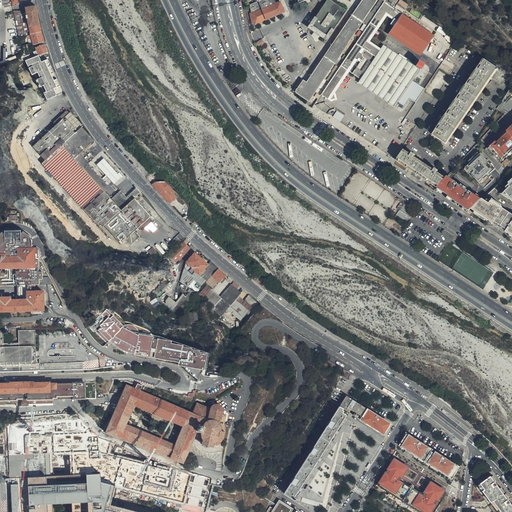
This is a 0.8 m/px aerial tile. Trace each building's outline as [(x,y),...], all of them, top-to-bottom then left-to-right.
[(284,11),(280,2),(276,3),(274,0),(257,0),(258,1),(250,5),(251,10),(250,11),(252,24),(255,25),(284,11)] [(309,101),(377,0),(362,0),(306,82),(303,80),(295,91),(301,96),(309,101)] [(313,31),(315,29),(322,34),(321,36),(326,40),(346,11),(329,0),(327,0),(308,28),(313,31)] [(398,20),(402,14),(384,2),(321,94),(327,98),(346,69),(349,71),(361,79),(380,51),(366,41),(385,12),(398,20)] [(38,24),(35,6),(25,8),(29,26),(38,24)] [(14,19),(18,37),(28,35),(26,27),(23,10),(12,10),(14,19)] [(396,22),(398,20),(385,12),(366,41),(380,51),(381,48),(369,41),(386,16),(396,22)] [(433,35),(402,14),(398,20),(396,22),(391,31),(422,52),(433,35)] [(40,33),(38,24),(29,26),(30,35),(40,33)] [(30,35),(33,45),(43,42),(40,33),(30,35)] [(35,47),(38,55),(46,53),(46,52),(44,44),(35,47)] [(419,71),(383,46),(381,48),(380,51),(361,79),(359,82),(396,107),(419,71)] [(25,60),(25,61),(28,68),(29,67),(32,75),(33,74),(35,78),(36,78),(37,79),(36,80),(35,81),(36,83),(41,80),(45,78),(53,74),(47,59),(40,62),(38,55),(37,56),(25,60)] [(424,66),(419,62),(415,67),(421,71),(424,66)] [(446,144),(496,72),(483,63),(480,67),(479,66),(435,131),(436,132),(433,136),(446,144)] [(346,69),(327,98),(329,100),(349,71),(346,69)] [(59,86),(53,74),(45,78),(41,80),(36,83),(38,88),(40,87),(46,100),(47,100),(60,93),(57,87),(59,86)] [(56,126),(69,114),(66,111),(53,123),(56,126)] [(140,193),(139,192),(121,209),(111,199),(111,200),(74,159),(79,155),(94,142),(81,128),(83,126),(71,112),(69,114),(56,126),(33,147),(45,161),(42,164),(83,209),(100,228),(104,225),(120,244),(139,228),(149,218),(150,217),(134,199),(140,193)] [(511,146),(511,121),(507,126),(509,127),(498,137),(497,136),(482,150),(484,153),(486,151),(493,157),(495,155),(497,157),(498,159),(502,156),(511,146)] [(511,146),(502,156),(503,157),(508,153),(509,154),(511,151),(511,150),(511,149),(511,146)] [(419,176),(437,188),(445,179),(437,173),(438,171),(435,169),(434,171),(425,165),(414,157),(415,156),(412,154),(411,155),(404,150),(397,161),(419,176)] [(477,173),(468,181),(471,183),(472,182),(479,175),(481,177),(483,175),(481,173),(488,166),(478,155),(476,157),(470,163),(468,161),(467,162),(477,173)] [(97,165),(114,185),(117,181),(121,178),(104,159),(100,162),(97,165)] [(460,172),(468,181),(477,173),(467,162),(466,163),(467,164),(460,172)] [(479,175),(472,182),(474,184),(481,177),(479,175)] [(445,179),(437,188),(438,189),(443,192),(449,196),(447,198),(449,199),(460,185),(447,177),(445,179)] [(169,203),(177,195),(163,181),(155,183),(150,184),(169,203)] [(449,199),(469,212),(470,211),(472,209),(482,200),(460,185),(449,199)] [(510,187),(509,185),(499,194),(509,200),(511,197),(505,192),(510,187)] [(121,209),(139,192),(136,188),(125,198),(120,191),(111,199),(121,209)] [(511,214),(510,213),(485,197),(482,200),(472,209),(495,225),(500,228),(504,231),(511,236),(511,214)] [(405,220),(413,209),(404,203),(396,214),(405,220)] [(495,225),(472,209),(470,211),(488,223),(490,223),(492,224),(495,225)] [(7,212),(8,221),(20,220),(19,212),(7,212)] [(153,221),(149,218),(139,228),(142,231),(153,221)] [(173,239),(179,245),(185,239),(180,233),(173,239)] [(179,245),(167,255),(175,262),(189,248),(186,245),(189,242),(186,239),(179,245)] [(173,250),(178,246),(173,241),(168,245),(173,250)] [(37,261),(37,255),(33,255),(33,250),(31,250),(18,250),(19,259),(4,259),(4,257),(0,256),(0,269),(7,270),(7,272),(0,271),(0,287),(52,286),(49,279),(41,279),(41,273),(38,273),(38,261),(37,261)] [(191,268),(195,272),(199,275),(208,265),(207,265),(201,259),(194,253),(186,262),(192,267),(191,268)] [(185,286),(187,288),(194,281),(190,278),(195,272),(191,268),(192,267),(186,262),(180,282),(185,286)] [(210,275),(217,267),(216,267),(210,262),(208,265),(199,275),(194,281),(200,287),(205,281),(210,275)] [(211,275),(219,281),(219,282),(225,276),(217,269),(211,275)] [(199,275),(195,272),(190,278),(194,281),(199,275)] [(213,288),(219,281),(211,275),(210,275),(205,281),(213,288)] [(143,298),(170,322),(188,301),(191,297),(186,293),(173,307),(156,292),(164,282),(161,278),(143,298)] [(238,285),(234,281),(220,297),(214,305),(212,307),(222,316),(238,297),(240,294),(236,289),(238,287),(238,285)] [(206,286),(200,293),(205,298),(212,290),(206,286)] [(212,290),(205,298),(214,305),(220,297),(212,290)] [(0,312),(44,312),(43,293),(28,293),(28,302),(10,302),(10,299),(0,299),(0,302),(0,312)] [(254,311),(259,305),(248,296),(243,301),(254,311)] [(243,301),(238,297),(222,316),(239,330),(242,325),(254,311),(243,301)] [(150,347),(152,339),(152,338),(147,337),(148,333),(142,332),(141,336),(136,334),(136,333),(136,331),(136,329),(135,328),(134,326),(133,325),(131,324),(129,324),(127,325),(126,325),(124,327),(116,320),(107,312),(97,323),(102,327),(98,331),(109,340),(110,339),(122,345),(134,352),(134,354),(148,357),(150,347)] [(36,364),(35,330),(18,330),(18,343),(3,343),(3,331),(0,330),(0,365),(5,365),(36,364)] [(157,340),(152,339),(150,347),(148,357),(153,358),(155,350),(157,340)] [(170,343),(157,340),(155,350),(153,358),(177,364),(177,367),(184,369),(201,372),(205,357),(197,355),(198,354),(189,352),(190,351),(181,349),(181,348),(178,347),(169,345),(170,343)] [(343,376),(348,380),(351,374),(346,371),(343,376)] [(27,406),(27,404),(27,400),(51,399),(52,399),(52,398),(56,398),(56,399),(85,398),(84,383),(49,384),(49,383),(33,383),(33,382),(10,383),(10,384),(0,383),(0,404),(15,404),(15,406),(27,406)] [(142,389),(136,387),(134,392),(126,388),(106,436),(182,465),(184,462),(188,451),(200,424),(202,421),(192,416),(182,412),(179,410),(140,394),(142,389)] [(340,406),(343,409),(384,435),(391,424),(346,396),(340,406)] [(216,470),(221,469),(222,452),(223,446),(222,446),(221,446),(220,444),(220,443),(222,439),(224,436),(225,432),(225,429),(224,426),(224,424),(226,415),(222,414),(223,410),(222,407),(220,406),(219,405),(217,404),(215,404),(213,405),(212,407),(211,408),(211,409),(197,403),(192,416),(202,421),(200,424),(188,451),(184,462),(187,463),(189,460),(190,459),(192,457),(194,456),(196,456),(200,456),(203,457),(206,458),(207,458),(209,459),(212,463),(214,464),(215,467),(216,470)] [(284,494),(293,499),(294,496),(298,490),(300,487),(309,474),(313,467),(317,461),(319,457),(328,444),(330,440),(334,434),(336,430),(345,417),(346,415),(343,413),(344,411),(342,410),(343,409),(340,406),(284,494)] [(347,419),(345,417),(336,430),(338,432),(347,419)] [(410,438),(406,435),(399,446),(452,479),(459,469),(455,467),(456,465),(436,453),(435,454),(428,449),(428,448),(410,437),(410,438)] [(330,445),(328,444),(319,457),(321,459),(330,445)] [(395,460),(387,472),(390,473),(398,461),(395,460)] [(408,468),(398,461),(390,473),(387,472),(379,484),(387,489),(386,491),(389,494),(417,511),(418,511),(420,511),(421,511),(423,511),(431,511),(437,503),(435,502),(442,490),(432,483),(424,495),(414,489),(410,487),(400,481),(408,468)] [(12,478),(9,487),(10,511),(137,511),(111,505),(117,486),(102,482),(101,474),(12,478)] [(309,474),(300,487),(302,489),(311,475),(309,474)] [(511,511),(511,501),(503,490),(492,475),(477,487),(481,492),(482,493),(487,499),(496,511),(511,511)] [(435,502),(437,503),(445,491),(442,490),(435,502)] [(389,494),(388,496),(412,511),(415,511),(417,511),(389,494)] [(291,511),(294,509),(279,500),(273,509),(270,507),(266,511),(291,511)]
